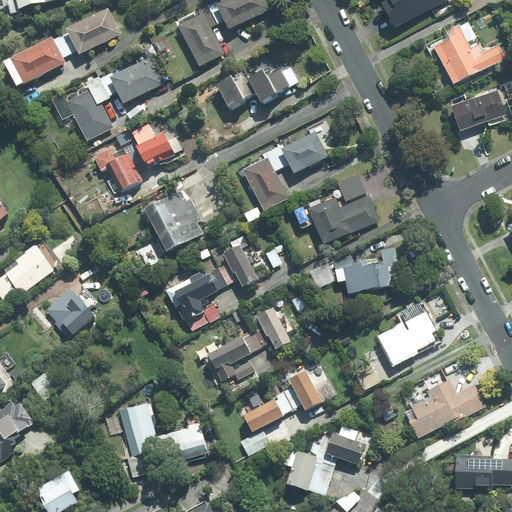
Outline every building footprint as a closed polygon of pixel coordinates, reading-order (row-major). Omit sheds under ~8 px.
[(19,0),(22,10),(61,0),(19,0)] [(232,29),(272,10),(266,0),(229,0),(220,5),(232,29)] [(452,0),(392,0),(384,5),(397,30),(452,0)] [(110,8),(71,28),(84,54),(124,33),(110,8)] [(203,66),(227,54),(205,12),(181,25),(203,66)] [(438,47),(457,84),(501,61),(494,48),(485,52),(481,44),(472,49),(461,26),(449,32),(452,39),(438,47)] [(69,62),(56,36),(15,58),(28,83),(69,62)] [(164,39),(155,44),(162,57),(171,52),(164,39)] [(165,85),(152,58),(114,77),(127,104),(165,85)] [(268,70),(251,79),(259,93),(264,104),(281,95),(280,93),(298,83),(290,69),(284,73),(283,70),(271,77),(268,70)] [(251,79),(250,78),(241,83),(237,75),(219,85),(233,109),(250,100),(249,99),(259,93),(251,79)] [(68,102),(89,141),(114,128),(102,104),(112,99),(101,77),(88,83),(92,90),(68,102)] [(498,91),(453,106),(462,131),(507,116),(498,91)] [(151,168),(176,155),(165,133),(157,137),(151,125),(135,133),(141,144),(139,146),(151,168)] [(330,157),(316,131),(286,147),(284,144),(275,149),(284,167),(292,163),(297,174),(330,157)] [(117,161),(111,149),(96,157),(104,173),(110,169),(115,179),(110,182),(116,194),(121,192),(122,193),(145,182),(131,154),(117,161)] [(266,211),(290,198),(276,172),(284,167),(275,149),(266,154),(267,157),(244,170),(266,211)] [(346,202),(367,193),(359,175),(338,183),(346,202)] [(188,203),(182,192),(148,210),(171,253),(205,235),(199,223),(203,221),(192,201),(188,203)] [(0,229),(5,226),(2,222),(14,212),(0,195),(0,229)] [(329,244),(383,221),(372,195),(344,207),(339,197),(313,208),(329,244)] [(147,230),(137,235),(140,241),(149,236),(147,230)] [(262,280),(245,248),(249,246),(244,237),(231,244),(233,247),(228,250),(230,253),(227,255),(237,274),(239,273),(247,288),(262,280)] [(44,249),(0,279),(0,293),(8,305),(59,270),(44,249)] [(285,263),(277,249),(268,253),(276,268),(285,263)] [(402,276),(396,249),(384,252),(386,264),(372,267),(370,261),(365,262),(365,266),(358,267),(352,256),(335,265),(338,272),(339,271),(342,283),(350,281),(353,295),(394,286),(393,278),(402,276)] [(67,251),(60,256),(65,264),(73,259),(67,251)] [(205,279),(202,273),(191,278),(194,284),(179,292),(185,305),(180,308),(188,323),(189,322),(194,332),(211,323),(211,324),(222,318),(216,306),(208,310),(203,301),(221,292),(212,275),(205,279)] [(64,295),(46,310),(71,340),(100,315),(76,287),(65,296),(64,295)] [(295,342),(277,309),(260,317),(270,337),(272,336),(280,350),(295,342)] [(396,365),(438,342),(434,335),(438,333),(427,312),(405,323),(409,331),(399,336),(397,332),(382,340),(396,365)] [(254,354),(246,338),(212,355),(219,369),(217,370),(224,383),(236,377),(238,381),(256,372),(250,362),(235,370),(233,365),(254,354)] [(0,360),(8,371),(20,363),(11,350),(0,358),(0,360)] [(366,391),(382,383),(373,366),(357,375),(366,391)] [(0,392),(12,385),(0,367),(0,392)] [(19,369),(12,374),(18,383),(25,378),(19,369)] [(65,388),(53,370),(34,382),(47,401),(65,388)] [(326,402),(310,371),(293,380),(309,411),(326,402)] [(457,423),(488,407),(475,384),(458,394),(451,380),(429,392),(432,397),(413,407),(419,418),(412,422),(421,439),(456,420),(457,423)] [(286,417),(277,400),(246,416),(255,433),(286,417)] [(124,411),(135,456),(162,449),(165,464),(212,452),(206,423),(193,426),(194,428),(161,436),(153,404),(124,411)] [(388,421),(398,415),(393,406),(383,412),(388,421)] [(0,461),(18,445),(3,430),(0,432),(0,461)] [(264,430),(242,442),(250,457),(272,445),(264,430)] [(361,465),(369,444),(336,433),(330,453),(320,449),(321,446),(309,442),(306,450),(312,452),(318,456),(317,457),(301,451),(300,454),(290,451),(286,465),(296,468),(291,484),(326,496),(340,458),(361,465)] [(401,462),(392,450),(384,457),(393,468),(401,462)] [(511,458),(494,458),(494,456),(459,455),(458,457),(447,457),(447,471),(458,471),(457,488),(494,489),(494,484),(511,484),(511,458)] [(428,486),(440,480),(432,465),(420,472),(428,486)] [(78,494),(84,491),(73,471),(39,488),(51,511),(63,511),(82,502),(78,494)] [(348,511),(361,499),(365,487),(339,500),(344,511),(348,511)] [(219,511),(214,501),(193,511),(219,511)]
